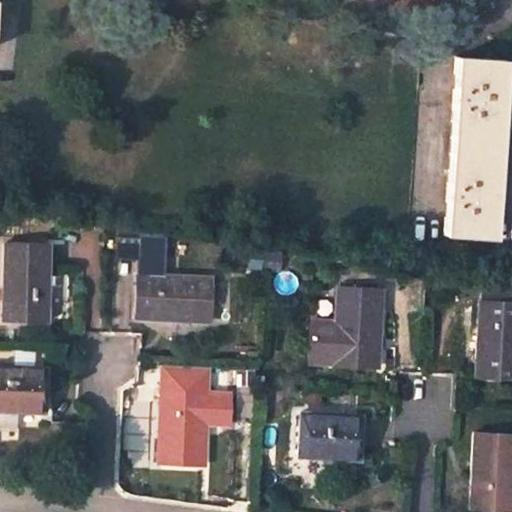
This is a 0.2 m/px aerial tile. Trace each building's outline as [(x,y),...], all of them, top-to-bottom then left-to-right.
[(454,56),(443,234),(492,238),(504,58),(454,56)] [(4,243),(1,319),(45,322),(48,245),(4,243)] [(134,273),(133,317),(205,320),(208,275),(134,273)] [(334,286),(330,363),(375,365),(379,287),(334,286)] [(511,288),(480,287),(479,300),(511,301),(511,288)] [(477,300),(475,375),(511,376),(511,301),(479,300),(477,300)] [(0,366),(0,429),(11,430),(12,411),(42,412),(44,368),(0,366)] [(159,389),(156,461),(199,463),(203,390),(186,389),(159,389)] [(298,410),(295,454),(356,458),(359,413),(298,410)] [(511,433),(472,432),(468,506),(491,507),(511,508),(511,490),(511,433)] [(491,507),(490,511),(511,511),(511,490),(511,508),(491,507)]
